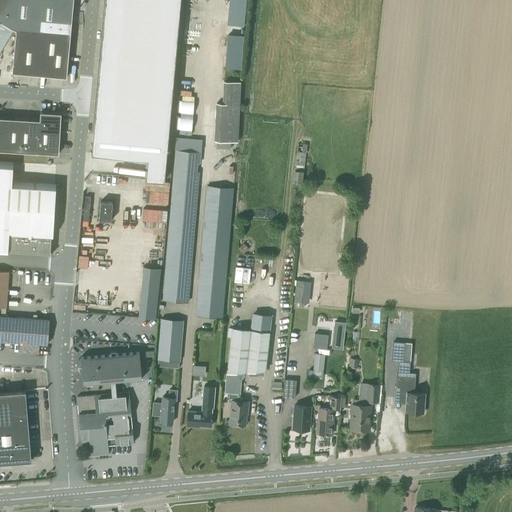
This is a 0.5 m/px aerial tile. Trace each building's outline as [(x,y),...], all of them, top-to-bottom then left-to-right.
[(13,71),(66,77),(73,0),(0,0),(0,69),(13,73),(13,71)] [(146,179),(164,180),(180,0),(105,0),(91,153),(147,158),(146,179)] [(227,67),(243,68),(244,34),(228,33),(227,67)] [(216,103),(214,141),(238,142),(241,82),(224,82),(223,104),(216,103)] [(61,113),(40,112),(39,120),(0,117),(0,150),(58,154),(61,113)] [(303,143),(303,151),(298,150),(297,169),(306,169),(307,143),(303,143)] [(163,299),(187,301),(199,152),(176,150),(163,299)] [(0,161),(0,254),(5,255),(6,249),(10,250),(13,254),(20,250),(23,254),(30,250),(32,254),(39,250),(42,254),(49,250),(51,254),(52,253),(45,241),(45,236),(50,237),(54,185),(10,182),(11,163),(0,161)] [(302,183),(304,170),(294,169),(292,181),(302,183)] [(221,317),(232,187),(208,185),(197,315),(221,317)] [(111,220),(112,202),(100,201),(99,219),(111,220)] [(143,220),(167,221),(168,209),(144,208),(143,220)] [(251,282),(251,266),(236,266),(235,281),(251,282)] [(0,306),(6,307),(8,272),(0,271),(0,306)] [(294,301),(310,302),(311,279),(295,279),(294,301)] [(140,296),(138,316),(156,318),(158,298),(140,296)] [(0,340),(23,342),(22,352),(38,353),(39,344),(47,344),(49,320),(0,315),(0,340)] [(265,369),(270,332),(270,331),(271,317),(253,315),(250,337),(232,334),(233,327),(232,327),(226,375),(243,375),(243,374),(243,371),(266,370),(266,369),(265,369)] [(179,361),(183,320),(162,318),(158,360),(179,361)] [(313,347),(327,349),(328,335),(315,333),(313,347)] [(404,361),(405,342),(392,341),(391,360),(404,361)] [(132,431),(132,429),(129,392),(116,393),(115,381),(141,378),(139,352),(81,357),(83,383),(111,381),(112,393),(77,396),(81,442),(89,441),(90,455),(109,453),(108,445),(133,442),(132,431)] [(313,370),(323,371),(325,354),(315,353),(313,370)] [(226,375),(224,393),(229,393),(229,401),(232,401),(230,424),(245,425),(246,411),(248,411),(249,402),(243,401),(243,399),(239,395),(239,394),(241,376),(226,375)] [(423,413),(425,394),(414,393),(415,380),(397,378),(395,398),(406,398),(405,411),(415,412),(414,414),(421,414),(421,413),(423,413)] [(296,380),(284,379),(283,397),(295,397),(296,380)] [(379,385),(368,384),(366,401),(377,402),(379,385)] [(202,411),(188,410),(186,425),(196,426),(196,425),(211,426),(212,407),(213,407),(215,386),(203,385),(202,411)] [(0,463),(31,461),(27,410),(26,391),(0,392),(0,463)] [(172,422),(174,395),(168,394),(168,398),(162,397),(162,403),(154,403),(153,413),(161,414),(160,421),(163,421),(162,423),(170,423),(170,422),(172,422)] [(333,409),(333,407),(340,408),(341,397),(331,396),(330,409),(319,408),(317,433),(331,435),(333,409)] [(369,430),(371,406),(352,404),(350,429),(369,430)] [(311,406),(294,405),(293,429),(309,430),(311,406)]
